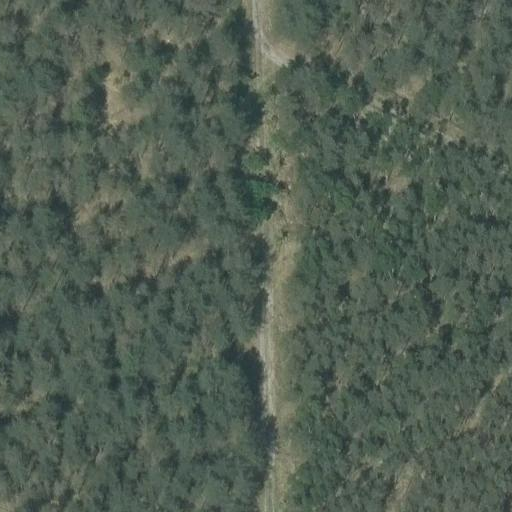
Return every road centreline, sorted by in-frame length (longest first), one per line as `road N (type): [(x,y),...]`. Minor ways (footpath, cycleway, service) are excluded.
road 1 (track): [(258,68),(268,511)]
road 2 (track): [(511,174),(258,68),(255,0)]
